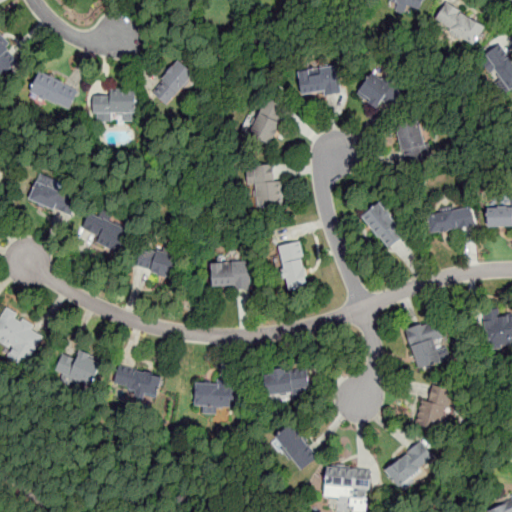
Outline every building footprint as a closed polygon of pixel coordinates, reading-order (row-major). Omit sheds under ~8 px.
[(390,0),(419,11),(423,0),(390,0)] [(434,23),(475,46),(486,26),(445,4),(434,23)] [(20,61),(0,37),(0,75),(1,77),(20,61)] [(511,90),(511,59),(501,45),(485,57),(511,91),(511,90)] [(152,90),(167,105),(196,77),(181,61),(152,90)] [(338,67),(299,73),(302,94),(324,90),(324,94),(341,91),(338,67)] [(29,92),(68,111),(78,91),(39,71),(29,92)] [(404,93),(374,71),(356,95),(376,110),(382,99),(393,108),(404,93)] [(136,117),(136,92),(93,91),(93,117),(136,117)] [(271,145),(288,108),(266,98),(248,134),(271,145)] [(396,124),(406,163),(432,157),(429,142),(424,144),(419,120),(396,124)] [(280,165),(248,165),(248,182),(256,182),(256,208),(280,208),(280,165)] [(36,181),(30,202),(73,215),(79,194),(36,181)] [(392,251),(408,236),(378,203),(362,218),(392,251)] [(511,204),(486,206),(487,227),(511,226),(511,204)] [(472,208),(427,215),(430,235),(475,227),(472,208)] [(90,212),(80,233),(121,253),(131,232),(90,212)] [(309,287),(302,242),(279,245),(286,291),(309,287)] [(173,278),(180,257),(141,245),(135,266),(173,278)] [(212,287),(249,287),(249,261),(212,261),(212,287)] [(0,321),(0,341),(30,358),(45,332),(6,310),(0,321)] [(511,314),(486,314),(486,345),(511,345),(511,314)] [(417,369),(450,360),(439,319),(407,328),(417,369)] [(90,386),(100,367),(66,349),(56,368),(90,386)] [(114,387),(156,400),(163,377),(121,365),(114,387)] [(266,368),(266,396),(308,396),(308,368),(266,368)] [(195,380),(195,407),(206,407),(206,409),(232,409),(232,380),(195,380)] [(422,398),(414,424),(440,431),(451,389),(433,384),(429,400),(422,398)] [(302,471),(320,457),(293,422),(274,436),(302,471)] [(435,456),(418,440),(386,473),(403,490),(435,456)] [(324,495),(368,500),(372,468),(327,464),(324,495)] [(488,511),(511,511),(511,503),(511,501),(488,510),(488,511)]
